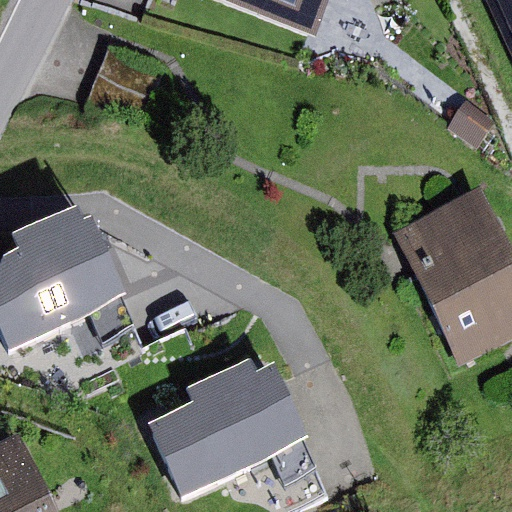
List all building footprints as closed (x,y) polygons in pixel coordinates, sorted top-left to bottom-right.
[(326,0),(238,0),(316,29),(326,0)] [(511,0),(484,0),(511,54),(511,0)] [(166,74),(115,55),(105,81),(95,107),(146,127),(166,74)] [(468,102),(448,130),(478,151),(498,123),(468,102)] [(511,353),(511,249),(486,195),(387,242),(453,381),(511,353)] [(83,220),(78,207),(11,235),(18,251),(4,257),(0,267),(0,322),(10,345),(60,322),(84,376),(136,353),(149,347),(92,219),(83,220)] [(194,352),(185,331),(149,347),(136,353),(146,374),(194,352)] [(195,405),(150,426),(182,495),(247,465),(302,440),(308,438),(274,366),(258,373),(251,360),(188,389),(195,405)] [(54,511),(18,436),(0,444),(0,511),(54,511)] [(289,511),(329,492),(302,440),(247,465),(270,511),(289,511)]
